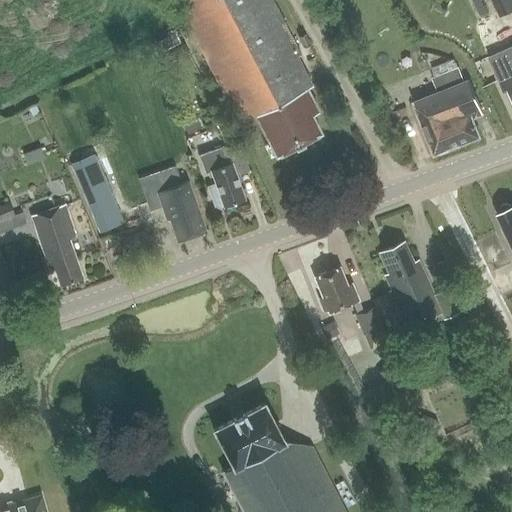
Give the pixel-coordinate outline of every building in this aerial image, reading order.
[(275,155),(320,133),(311,115),(318,111),(306,89),(311,86),(296,57),(300,55),(272,0),(174,0),(234,117),(254,114),(275,155)] [(511,0),(491,0),(497,11),(511,2),(511,0)] [(308,47),(303,37),(296,40),(301,51),(308,47)] [(184,45),(167,52),(173,64),(189,56),(184,45)] [(436,92),(413,102),(434,155),(462,144),(453,121),(460,118),(453,102),(474,94),(469,80),(463,82),(458,68),(431,79),(436,92)] [(511,74),(499,80),(504,91),(508,89),(511,98),(511,74)] [(460,118),(453,121),(462,144),(480,137),(472,119),(483,115),(474,94),(453,102),(460,118)] [(35,106),(28,110),(31,117),(38,114),(35,106)] [(193,119),(183,122),(187,134),(197,131),(193,119)] [(233,123),(218,128),(222,138),(236,133),(233,123)] [(225,146),(199,156),(205,173),(210,171),(218,192),(210,195),(214,208),(219,208),(220,205),(222,205),(223,206),(244,199),(236,176),(230,158),(243,154),(243,153),(236,133),(222,138),(225,146)] [(95,154),(71,164),(100,233),(124,223),(95,154)] [(156,191),(156,193),(166,220),(168,219),(176,241),(204,232),(187,181),(156,191)] [(0,223),(15,217),(10,204),(0,208),(0,223)] [(498,211),(495,212),(511,248),(511,204),(510,205),(509,205),(508,204),(507,204),(506,204),(505,204),(504,204),(504,205),(503,205),(502,205),(501,206),(500,206),(500,207),(499,207),(499,208),(499,209),(498,209),(498,210),(498,211)] [(60,285),(81,278),(68,240),(75,237),(64,205),(31,216),(48,265),(53,264),(60,285)] [(147,236),(122,244),(126,256),(151,248),(147,236)] [(405,327),(440,311),(444,320),(460,313),(449,288),(433,295),(416,258),(412,260),(403,240),(378,251),(387,271),(384,273),(390,287),(387,289),(405,327)] [(328,313),(357,301),(350,284),(346,286),(338,268),(314,278),(321,297),(319,298),(324,310),(327,309),(328,313)] [(384,295),(373,299),(377,310),(388,306),(384,295)] [(364,335),(381,328),(373,308),(356,315),(364,335)] [(330,320),(319,325),(325,339),(336,334),(330,320)] [(407,396),(395,367),(380,373),(392,401),(407,396)] [(345,511),(311,446),(284,441),(264,403),(214,429),(233,466),(223,471),(244,511),(345,511)] [(0,511),(43,511),(40,499),(12,507),(0,510),(0,511)]
